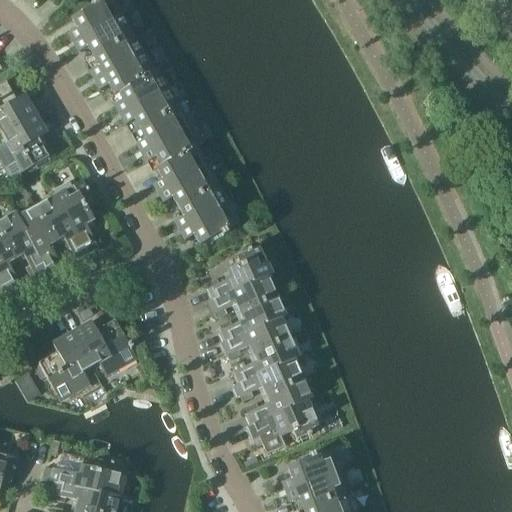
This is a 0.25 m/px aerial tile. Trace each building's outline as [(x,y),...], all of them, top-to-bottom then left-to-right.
[(73,45),(121,18),(110,0),(107,0),(98,5),(96,2),(81,10),(83,14),(71,20),(77,30),(68,35),(73,45)] [(131,37),(121,18),(73,45),(79,54),(87,49),(93,59),(131,37)] [(131,37),(93,59),(98,68),(90,73),(95,82),(142,55),(131,37)] [(142,55),(95,82),(100,91),(109,86),(115,97),(119,94),(153,74),(142,55)] [(153,74),(119,94),(124,103),(115,108),(120,117),(168,91),(157,71),(153,74)] [(0,134),(1,136),(35,117),(24,98),(16,102),(3,80),(0,81),(0,134)] [(168,91),(120,117),(125,127),(134,122),(140,131),(178,109),(168,91)] [(178,109),(140,131),(145,141),(136,146),(141,155),(189,128),(178,109)] [(35,117),(1,136),(5,144),(0,147),(0,163),(10,181),(35,167),(37,171),(51,163),(38,141),(46,136),(35,117)] [(200,148),(189,128),(141,155),(147,164),(156,159),(160,168),(196,150),(200,148)] [(196,150),(160,168),(156,171),(162,181),(153,186),(159,195),(206,168),(196,150)] [(206,168),(159,195),(164,204),(172,199),(178,209),(217,187),(206,168)] [(54,198),(88,257),(99,251),(97,248),(101,245),(96,235),(91,238),(85,227),(93,222),(86,209),(93,205),(88,197),(91,196),(88,190),(85,192),(81,183),(54,198)] [(217,187),(178,209),(183,218),(174,223),(180,233),(227,206),(217,187)] [(54,198),(36,209),(55,243),(63,239),(69,250),(65,253),(71,263),(75,260),(77,263),(88,257),(54,198)] [(227,206),(180,233),(185,242),(194,237),(199,247),(211,240),(213,244),(228,235),(226,232),(238,225),(227,206)] [(55,243),(36,209),(17,219),(47,274),(50,278),(61,272),(60,269),(64,267),(58,256),(54,259),(48,248),(55,243)] [(15,215),(0,223),(0,233),(15,260),(23,256),(29,267),(25,270),(31,280),(35,277),(37,280),(47,274),(17,219),(15,215)] [(0,233),(0,277),(10,295),(21,289),(20,286),(24,284),(18,274),(14,276),(7,265),(15,260),(0,233)] [(209,303),(267,279),(272,277),(259,249),(251,252),(249,249),(243,251),(245,255),(237,259),(240,266),(226,272),(230,280),(218,286),(216,281),(206,286),(208,290),(204,292),(209,303)] [(0,301),(10,295),(0,277),(0,301)] [(267,279),(209,303),(205,305),(211,317),(214,316),(216,320),(227,315),(225,311),(236,306),(240,314),(276,298),(267,279)] [(276,298),(240,314),(244,322),(232,327),(230,323),(219,327),(221,332),(218,333),(223,344),(241,337),(285,318),(276,298)] [(81,324),(91,318),(88,311),(77,317),(81,324)] [(241,337),(223,344),(218,346),(224,359),(227,357),(229,362),(240,357),(238,352),(250,347),(253,355),(289,339),(281,320),(285,318),(241,337)] [(91,324),(71,335),(91,370),(99,365),(106,378),(136,361),(122,336),(126,334),(118,320),(96,333),(91,324)] [(91,370),(71,335),(52,346),(57,354),(34,367),(42,381),(46,379),(60,404),(90,387),(83,374),(91,370)] [(289,339),(253,355),(257,363),(245,369),(243,364),(233,369),(235,373),(231,375),(236,386),(294,362),(298,360),(289,339)] [(294,362),(236,386),(231,388),(237,400),(240,399),(242,403),(253,398),(251,394),(263,389),(266,397),(302,381),(294,362)] [(28,373),(16,383),(20,390),(33,382),(32,380),(29,376),(28,373)] [(249,427),(307,403),(311,401),(302,381),(266,397),(270,405),(258,410),(256,406),(245,410),(247,415),(244,416),(249,427)] [(319,430),(307,403),(249,427),(244,429),(250,442),(258,438),(266,456),(284,448),(280,438),(293,433),(296,440),(307,435),(308,437),(311,436),(310,434),(319,430)] [(55,459),(61,444),(53,442),(49,457),(55,459)] [(54,484),(115,498),(122,469),(113,467),(114,465),(108,463),(107,466),(98,463),(96,471),(82,467),(84,460),(61,454),(58,466),(57,466),(56,471),(52,470),(49,482),(54,484)] [(286,494),(337,474),(329,454),(316,458),(315,455),(298,461),(300,465),(287,469),(291,480),(282,484),(286,494)] [(0,456),(0,488),(1,483),(9,485),(12,475),(14,476),(15,470),(13,470),(15,460),(0,456)] [(337,474),(286,494),(290,504),(299,500),(303,510),(345,495),(337,474)] [(116,511),(120,499),(115,498),(54,484),(51,496),(54,497),(53,501),(64,504),(65,499),(78,503),(76,511),(79,511),(116,511)] [(351,511),(345,495),(303,510),(303,511),(351,511)]
